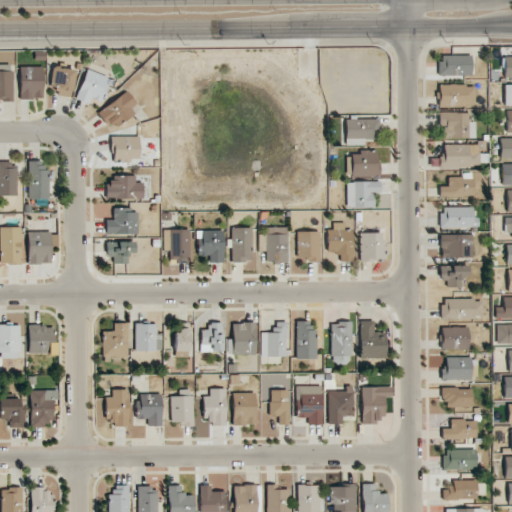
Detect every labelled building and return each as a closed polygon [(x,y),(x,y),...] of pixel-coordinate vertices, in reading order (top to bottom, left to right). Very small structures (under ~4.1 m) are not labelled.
[(439,76),(472,75),(471,55),(438,56),(439,76)] [(511,56),(503,57),(503,78),(511,77),(511,56)] [(12,65),(0,64),(0,96),(2,96),(2,101),(11,101),(12,65)] [(42,99),(43,67),(20,66),(19,99),(42,99)] [(73,69),(51,68),(49,95),(72,96),(73,69)] [(109,77),(86,69),(75,99),(88,104),(90,97),(101,101),(109,77)] [(503,105),(511,105),(511,84),(504,84),(503,105)] [(438,106),(474,106),(474,85),(438,85),(438,106)] [(129,106),(135,103),(128,92),(97,110),(105,125),(112,121),(115,126),(134,115),(129,106)] [(475,122),(467,122),(467,112),(439,112),(438,125),(442,125),(442,138),(475,138),(475,122)] [(364,145),(364,139),(378,139),(378,119),(345,119),(345,145),(364,145)] [(139,137),(112,136),(111,162),(130,162),(130,158),(138,158),(139,137)] [(499,159),(511,158),(511,138),(499,139),(499,159)] [(439,167),(478,167),(478,144),(444,144),(443,157),(439,157),(439,167)] [(377,150),(347,151),(347,176),(377,175),(377,150)] [(0,195),(17,195),(16,161),(0,161),(0,195)] [(49,199),(48,169),(42,170),(42,161),(27,161),(28,199),(49,199)] [(501,185),(511,185),(511,163),(501,164),(501,185)] [(135,175),(113,176),(113,183),(105,183),(105,199),(142,199),(142,182),(135,182),(135,175)] [(473,177),(448,178),(448,186),(439,186),(439,196),(473,196),(473,177)] [(373,208),(373,192),(379,192),(379,182),(346,181),(346,207),(373,208)] [(473,207),(439,207),(439,228),(478,227),(478,217),(473,217),(473,207)] [(137,234),(137,213),(128,212),(128,208),(113,208),(113,220),(105,220),(105,234),(137,234)] [(339,262),(352,261),(351,230),(342,230),(341,222),(332,223),(332,230),(326,230),(327,253),(339,253),(339,262)] [(21,226),(0,227),(0,263),(22,264),(21,226)] [(251,227),(230,228),(231,262),(252,261),(251,227)] [(287,227),(266,227),(265,235),(259,235),(259,251),(265,251),(265,262),(287,262),(287,227)] [(163,229),(163,251),(169,251),(169,264),(189,264),(188,229),(163,229)] [(223,230),(196,231),(197,256),(210,255),(210,263),(223,262),(223,230)] [(50,264),(50,232),(27,232),(27,264),(50,264)] [(296,232),(296,263),(319,262),(319,232),(296,232)] [(358,233),(359,260),(385,259),(384,242),(381,242),(381,232),(358,233)] [(472,234),(439,235),(440,258),(472,258),(472,234)] [(134,253),(133,241),(105,242),(106,256),(113,256),(113,263),(128,263),(127,253),(134,253)] [(467,277),(467,266),(439,265),(439,280),(446,280),(446,287),(461,287),(461,276),(467,277)] [(511,318),(511,297),(502,297),(502,307),(494,307),(494,319),(511,318)] [(441,299),(441,319),(482,318),(481,299),(441,299)] [(295,321),(296,359),(314,359),(313,321),(295,321)] [(358,321),(359,358),(385,358),(384,332),(373,332),(373,321),(358,321)] [(221,352),(221,322),(208,323),(208,329),(200,329),(200,352),(221,352)] [(256,355),(255,322),(231,323),(232,355),(256,355)] [(260,357),(286,357),(286,322),(273,322),(274,332),(260,333),(260,357)] [(331,362),(350,361),(350,322),(330,322),(331,362)] [(102,331),(102,358),(128,357),(127,323),(113,323),(114,331),(102,331)] [(0,351),(19,352),(19,325),(0,324),(0,351)] [(161,351),(161,333),(156,333),(156,324),(134,324),(134,351),(161,351)] [(511,324),(495,325),(495,344),(511,343),(511,324)] [(191,326),(174,325),(173,353),(189,354),(191,326)] [(27,353),(53,353),(53,326),(27,326),(27,353)] [(468,327),(441,327),(440,349),(467,350),(468,327)] [(445,357),(445,368),(440,368),(440,379),(475,380),(476,358),(445,357)] [(503,398),(511,398),(511,376),(503,377),(503,398)] [(322,425),(321,386),(295,386),(296,417),(307,417),(307,425),(322,425)] [(361,424),(377,424),(376,416),(384,416),(384,397),(391,397),(390,387),(360,387),(361,424)] [(202,396),(202,418),(209,417),(209,426),(225,425),(224,388),(209,388),(209,396),(202,396)] [(353,416),(352,388),(326,389),(327,424),(341,424),(341,416),(353,416)] [(471,407),(471,388),(440,388),(440,400),(446,400),(446,407),(471,407)] [(104,397),(104,418),(112,418),(112,426),(127,426),(127,389),(112,389),(112,397),(104,397)] [(278,425),(289,424),(288,389),(268,390),(269,416),(277,416),(278,425)] [(56,390),(29,390),(30,427),(45,427),(45,420),(51,419),(51,399),(57,398),(56,390)] [(232,425),(257,424),(256,392),(231,393),(232,425)] [(192,396),(169,396),(170,422),(181,422),(181,426),(192,426),(192,396)] [(21,427),(21,398),(0,398),(0,418),(8,418),(8,428),(21,427)] [(475,439),(476,420),(450,419),(449,428),(441,428),(441,438),(475,439)] [(442,469),(475,469),(475,450),(441,451),(442,469)] [(511,456),(503,457),(504,478),(511,477),(511,456)] [(476,480),(452,480),(452,489),(441,489),(441,499),(476,499),(476,480)] [(386,511),(386,492),(374,492),(374,483),(361,484),(361,511),(386,511)] [(354,484),(328,484),(328,504),(332,504),(332,511),(350,511),(355,511),(354,484)] [(127,511),(129,486),(108,485),(107,511),(127,511)] [(192,511),(192,494),(180,494),(180,485),(167,486),(167,511),(192,511)] [(199,511),(225,511),(225,491),(210,491),(210,485),(199,485),(199,511)] [(232,511),(256,511),(256,485),(233,485),(232,511)] [(287,511),(287,485),(265,486),(265,511),(287,511)] [(321,485),(296,485),(296,511),(304,511),(322,511),(321,485)] [(42,487),(30,487),(30,511),(52,511),(52,493),(43,493),(42,487)] [(136,511),(156,511),(156,487),(137,488),(136,511)] [(20,511),(20,488),(0,488),(0,511),(20,511)]
